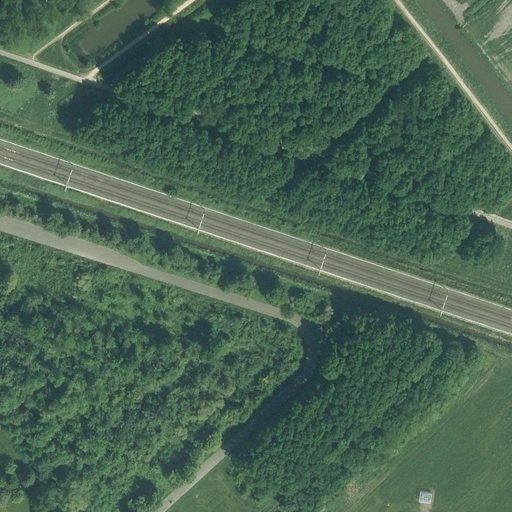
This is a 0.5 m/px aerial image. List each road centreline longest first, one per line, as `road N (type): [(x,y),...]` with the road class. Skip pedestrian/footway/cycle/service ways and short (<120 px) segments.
road 1 (unknown): [(0,224),(312,331),(317,345),(304,370),(155,511)]
road 2 (unknown): [(400,4),(511,148)]
